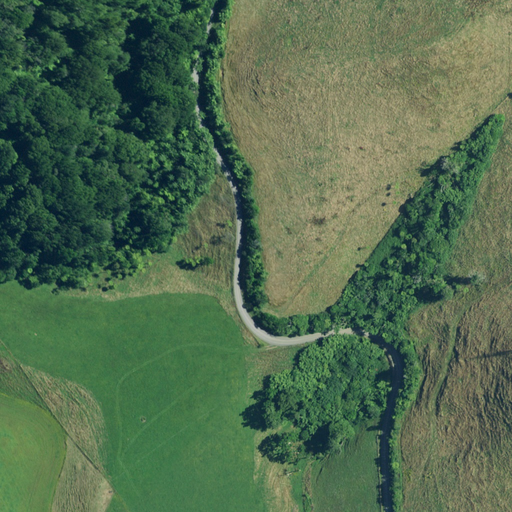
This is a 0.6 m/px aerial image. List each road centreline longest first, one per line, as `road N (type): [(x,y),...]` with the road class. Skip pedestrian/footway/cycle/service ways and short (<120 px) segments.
road 1 (unclassified): [(387,511),(393,366),(384,339),(339,323),(271,335),(246,316),(238,297),(225,175),(195,96),(214,0)]
road 2 (track): [(271,335),(248,350),(208,345),(157,354),(120,384),(118,454),(140,497)]
road 3 (track): [(511,283),(480,295),(455,317),(424,474)]
road 4 (track): [(248,350),(118,454)]
